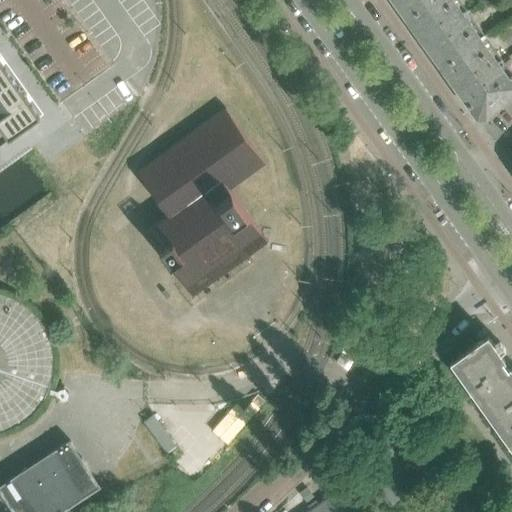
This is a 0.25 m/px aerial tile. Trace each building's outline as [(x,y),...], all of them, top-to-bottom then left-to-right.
[(432,0),(392,0),(406,19),(432,0)] [(483,38),(465,13),(455,0),(432,0),(406,19),(441,67),(483,38)] [(511,75),(511,77),(501,63),(483,38),(441,67),(477,118),(485,118),(511,93),(511,75)] [(1,63),(0,63),(0,91),(14,81),(1,63)] [(0,91),(0,119),(27,100),(14,81),(0,91)] [(27,100),(0,119),(0,127),(9,140),(40,118),(27,100)] [(231,189),(266,164),(226,108),(180,141),(137,171),(169,216),(147,231),(164,254),(173,267),(186,286),(262,233),(253,220),(250,216),(237,197),(234,194),(231,189)] [(416,219),(396,233),(412,256),(432,242),(416,219)] [(0,292),(0,435),(17,430),(40,411),(53,385),(56,356),(47,328),(28,306),(2,292),(0,292)] [(511,400),(511,369),(505,360),(487,335),(475,344),(474,343),(466,349),(467,350),(450,362),(489,417),(511,400)] [(353,362),(341,354),(335,362),(348,370),(353,362)] [(511,400),(489,417),(511,448),(511,400)] [(400,461),(382,436),(357,454),(369,471),(366,473),(371,481),(375,479),(400,461)] [(61,511),(100,487),(99,485),(97,486),(80,460),(82,459),(81,457),(79,458),(69,443),(71,442),(70,440),(0,485),(0,488),(1,488),(10,503),(8,504),(9,507),(12,505),(16,511),(61,511)] [(417,485),(400,461),(375,479),(386,495),(383,497),(388,505),(392,503),(417,485)] [(306,487),(298,493),(306,502),(314,496),(306,487)] [(349,511),(335,492),(318,504),(316,501),(308,506),(311,510),(311,511),(349,511)] [(475,511),(466,499),(449,511),(447,508),(440,511),(475,511)]
